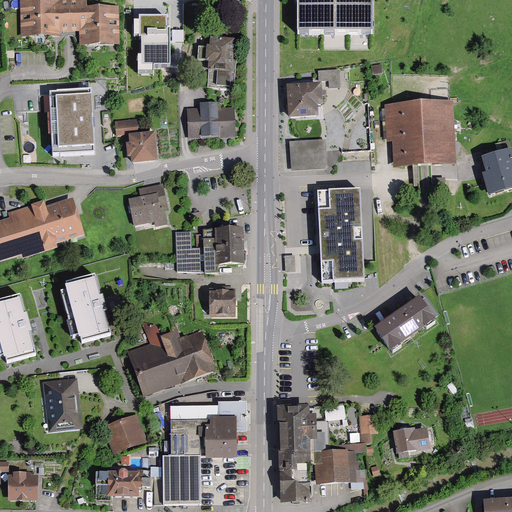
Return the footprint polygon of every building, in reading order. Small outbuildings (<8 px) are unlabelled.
[(296,0),(297,32),(371,31),(371,0),(296,0)] [(89,3),(24,4),(24,41),(62,41),(62,35),(82,35),(82,47),(119,47),(118,12),(89,12),(89,3)] [(166,15),(140,15),(140,19),(135,19),(135,34),(142,34),(142,54),(139,54),(139,69),(153,69),(153,62),(169,62),(169,27),(166,27),(166,15)] [(233,39),(211,37),(211,47),(199,46),(199,58),(205,58),(205,68),(209,68),(208,86),(233,87),(235,60),(232,60),(233,39)] [(341,74),(321,75),(321,84),(329,84),(329,92),(341,91),(341,74)] [(320,87),(291,88),(292,121),(321,120),(320,87)] [(90,92),(50,94),(53,157),(93,155),(90,92)] [(456,106),(388,107),(388,143),(397,143),(397,166),(457,165),(456,106)] [(238,111),(190,113),(191,140),(239,138),(238,111)] [(137,121),(115,123),(116,137),(139,135),(137,121)] [(155,134),(129,137),(130,146),(126,146),(128,160),(131,160),(132,167),(158,164),(155,134)] [(326,145),(293,147),(295,174),(327,172),(326,145)] [(492,180),(486,181),(491,199),(511,193),(511,150),(511,147),(496,152),(499,160),(487,164),(492,180)] [(144,201),(132,204),(137,226),(156,222),(158,232),(169,229),(166,216),(173,214),(167,188),(143,193),(144,201)] [(360,193),(319,195),(321,245),(323,285),(364,283),(360,193)] [(13,221),(0,225),(0,260),(1,263),(23,256),(25,262),(59,251),(57,246),(82,237),(71,204),(48,212),(45,205),(11,216),(13,221)] [(242,232),(215,233),(216,266),(243,265),(242,232)] [(217,274),(216,266),(215,233),(204,233),(205,251),(191,251),(190,234),(176,235),(178,271),(206,274),(217,274)] [(99,278),(68,286),(84,345),(114,337),(99,278)] [(237,293),(211,292),(210,318),(236,318),(237,293)] [(23,299),(0,304),(0,336),(7,365),(38,357),(23,299)] [(425,301),(379,332),(394,353),(439,322),(425,301)] [(180,338),(130,355),(145,399),(217,375),(205,341),(183,348),(180,338)] [(78,384),(48,387),(52,431),(82,429),(78,384)] [(221,410),(173,411),(174,457),(164,457),(165,509),(245,507),(244,462),(239,462),(238,435),(248,435),(248,406),(221,406),(221,410)] [(349,411),(283,414),(286,506),(312,504),(312,484),(363,482),(361,455),(372,455),(371,438),(382,438),(381,418),(359,419),(360,447),(335,448),(334,428),(349,428),(349,411)] [(139,418),(108,431),(117,455),(148,442),(139,418)] [(432,430),(399,435),(402,456),(435,451),(432,430)] [(141,476),(101,475),(101,499),(141,500),(141,476)] [(39,480),(11,481),(12,504),(40,503),(39,480)] [(511,511),(511,503),(487,505),(487,511),(511,511)]
